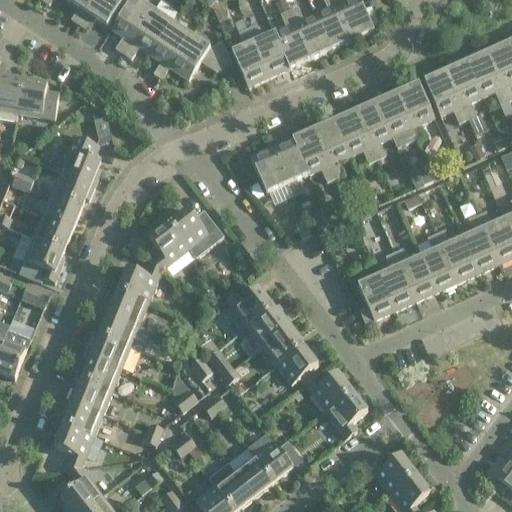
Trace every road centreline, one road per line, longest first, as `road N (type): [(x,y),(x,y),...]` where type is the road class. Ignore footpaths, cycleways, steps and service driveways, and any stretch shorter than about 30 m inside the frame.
road 1 (residential): [(6,480),(112,216),(152,166),(181,148)]
road 2 (residential): [(181,148),(400,50),(421,0)]
road 3 (residential): [(349,358),(181,148)]
road 4 (residential): [(181,148),(142,115),(128,84),(0,1)]
road 5 (residential): [(349,358),(511,289)]
road 6 (residential): [(282,511),(396,422)]
